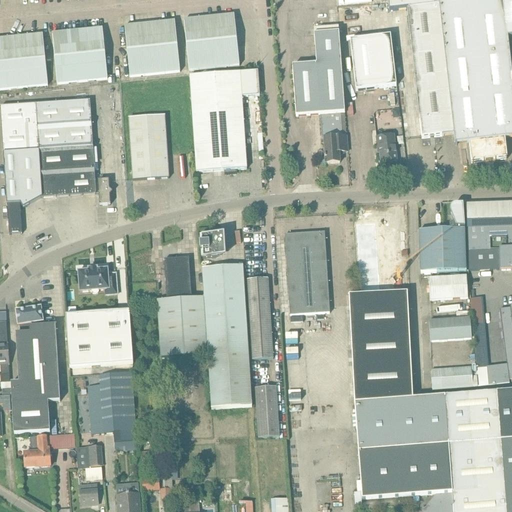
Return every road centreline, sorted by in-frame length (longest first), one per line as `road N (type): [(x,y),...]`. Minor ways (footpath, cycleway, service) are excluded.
road 1 (unclassified): [(0,294),(56,255),(197,212),(278,200),(511,191)]
road 2 (unknown): [(343,405),(333,198)]
road 3 (unknown): [(412,194),(421,391)]
